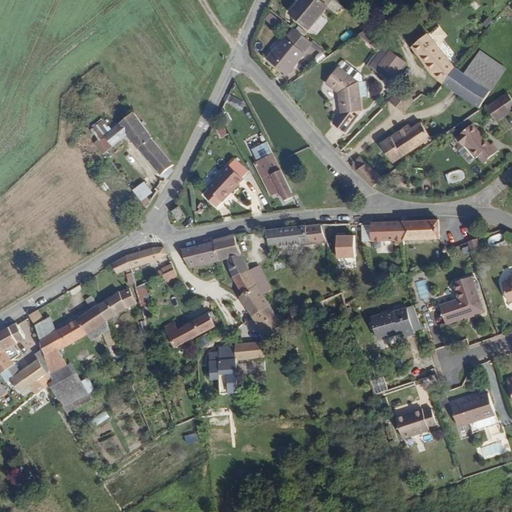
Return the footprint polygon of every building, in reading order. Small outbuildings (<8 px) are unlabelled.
[(299,0),(287,13),(303,27),(322,6),(321,5),(325,0),(299,0)] [(273,23),(283,33),(288,28),(278,18),(273,23)] [(307,57),(305,56),(312,48),(296,32),(271,58),(289,75),(307,57)] [(379,57),(387,52),(368,34),(359,40),(379,57)] [(415,55),(441,82),(448,87),(458,70),(431,41),(415,55)] [(495,95),(511,74),(511,72),(488,54),(469,78),(495,95)] [(379,70),(396,84),(408,68),(390,55),(379,70)] [(363,87),(362,82),(343,70),(339,76),(358,89),(363,87)] [(448,87),(484,109),(495,95),(469,78),(459,71),(458,70),(448,87)] [(367,116),(363,104),(358,89),(339,76),(327,92),(339,102),(346,121),(337,131),(348,140),(367,116)] [(363,104),(371,101),(366,87),(363,87),(358,89),(363,104)] [(490,109),(499,121),(511,112),(511,110),(504,99),(490,109)] [(403,113),(417,122),(426,111),(418,106),(410,101),(403,113)] [(136,151),(166,181),(172,173),(173,166),(153,144),(134,116),(118,127),(115,125),(108,130),(110,133),(103,138),(111,149),(127,138),(136,151)] [(110,133),(108,130),(103,123),(92,132),(98,142),(103,138),(110,133)] [(488,162),(503,150),(497,142),(496,143),(480,123),(462,137),(478,157),(481,154),(488,162)] [(382,147),(395,165),(431,138),(421,124),(411,131),(409,128),(382,147)] [(215,129),(220,138),(228,134),(222,125),(215,129)] [(94,145),(102,155),(111,149),(103,138),(98,142),(94,145)] [(258,162),(254,164),(269,194),(278,191),(283,201),(292,197),(280,170),(266,142),(252,148),(258,162)] [(377,184),(384,179),(361,159),(352,169),(374,188),(377,184)] [(446,174),(448,184),(465,179),(462,169),(446,174)] [(246,186),(231,172),(198,208),(213,222),(246,186)] [(133,193),(145,208),(155,196),(143,185),(133,193)] [(185,223),(191,220),(186,210),(180,213),(185,223)] [(370,240),(439,239),(437,220),(370,222),(370,240)] [(308,250),(333,247),(328,231),(272,236),(272,242),(274,242),(275,249),(283,249),(283,251),(308,249),(308,250)] [(353,236),(337,236),(336,257),(345,257),(353,257),(353,236)] [(472,251),(481,248),(478,238),(475,239),(468,241),(472,251)] [(267,292),(255,271),(246,255),(242,239),(215,247),(220,263),(222,262),(231,260),(240,279),(253,302),(269,295),(267,292)] [(186,256),(191,272),(220,263),(215,247),(186,256)] [(170,254),(159,251),(134,259),(136,270),(172,260),(170,254)] [(123,276),(136,270),(134,259),(119,266),(118,267),(123,276)] [(267,292),(275,288),(264,267),(255,271),(267,292)] [(165,282),(179,277),(177,271),(163,276),(165,282)] [(135,286),(146,285),(145,276),(134,277),(135,286)] [(168,288),(181,284),(179,277),(165,282),(168,288)] [(482,320),(491,318),(479,283),(460,289),(466,306),(447,312),(453,329),(472,323),(471,321),(481,318),(482,320)] [(437,305),(430,284),(419,287),(426,309),(437,305)] [(112,322),(142,304),(135,290),(126,294),(125,293),(103,307),(112,322)] [(262,325),(280,315),(269,295),(253,302),(250,304),(262,325)] [(112,322),(103,307),(65,330),(73,346),(112,322)] [(44,327),(52,322),(45,310),(37,315),(44,327)] [(420,338),(429,336),(421,312),(413,315),(420,338)] [(420,338),(413,315),(413,314),(400,318),(399,317),(379,324),(385,344),(406,338),(407,342),(420,338)] [(295,341),(290,332),(299,328),(299,320),(285,325),(280,315),(262,325),(276,351),(295,341)] [(49,340),(60,334),(54,320),(52,322),(44,327),(49,340)] [(176,353),(198,345),(225,336),(219,320),(178,334),(170,337),(176,353)] [(32,374),(15,349),(32,338),(23,324),(0,338),(0,344),(5,352),(21,381),(24,379),(32,392),(40,386),(32,374)] [(174,326),(168,328),(170,337),(178,334),(174,326)] [(68,349),(73,346),(65,330),(60,334),(49,340),(53,351),(56,357),(68,349)] [(62,373),(74,365),(68,349),(56,357),(62,373)] [(53,351),(46,356),(49,361),(56,357),(53,351)] [(248,370),(274,366),(274,352),(248,354),(248,357),(248,370)] [(66,383),(62,373),(56,357),(49,361),(32,374),(40,386),(47,397),(61,387),(66,383)] [(247,385),(248,370),(248,357),(228,357),(227,363),(218,363),(220,393),(229,392),(229,386),(247,385)] [(65,392),(87,375),(80,362),(74,365),(62,373),(66,383),(61,387),(65,392)] [(76,411),(99,398),(87,375),(65,392),(76,411)] [(0,401),(12,391),(0,376),(0,401)] [(376,387),(386,385),(384,376),(374,378),(376,387)] [(496,421),(498,420),(492,399),(456,410),(463,431),(483,425),(496,421)] [(432,431),(440,429),(435,414),(427,416),(427,413),(417,416),(418,419),(411,421),(410,419),(401,421),(407,443),(433,435),(432,431)] [(485,431),(498,427),(496,421),(483,425),(485,431)] [(185,436),(187,443),(199,440),(197,432),(185,436)] [(458,452),(460,462),(475,458),(473,448),(458,452)]
